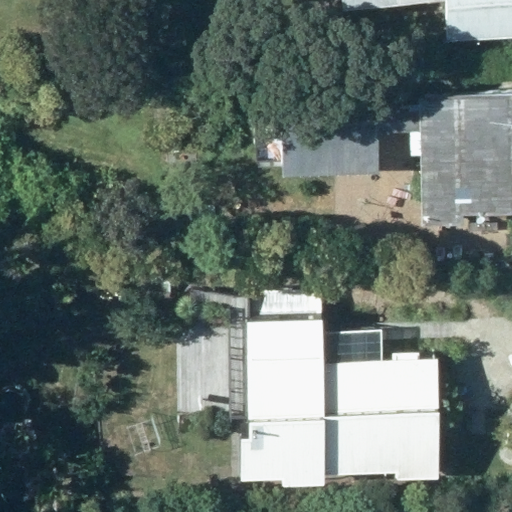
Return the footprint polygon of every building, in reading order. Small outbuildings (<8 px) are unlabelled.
[(511,0),(447,0),(448,19),(511,16),(511,0)] [(511,68),(420,70),(422,194),(465,195),(464,185),(511,184),(511,68)] [(280,145),(379,148),(381,74),(282,71),(280,145)] [(243,381),(242,435),(283,436),(282,444),(326,445),(327,441),(398,442),(397,451),(437,452),(441,335),(382,333),(383,307),(348,307),(348,316),(327,314),(327,321),(323,321),(323,302),(250,300),(247,382),(243,381)] [(302,511),(367,511),(368,501),(303,498),(302,511)]
